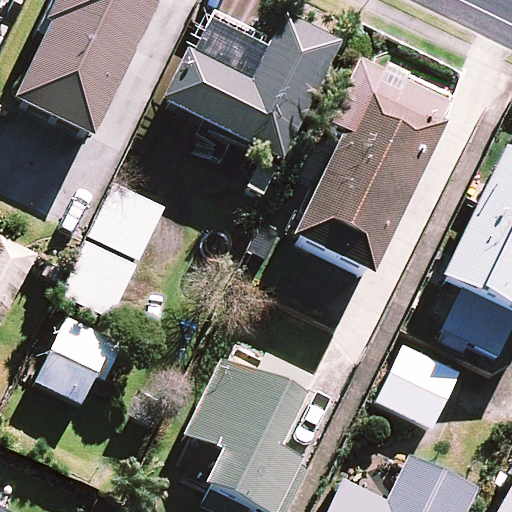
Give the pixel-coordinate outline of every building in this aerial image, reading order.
[(154,0),(54,0),(39,33),(45,36),(10,111),(86,146),(154,0)] [(262,56),(202,26),(160,111),(273,168),(330,53),(277,26),(262,56)] [(444,115),(352,70),(321,136),(336,143),(286,246),(363,284),(444,115)] [(511,144),(506,141),(436,286),(457,296),(438,336),(494,363),(511,325),(511,144)] [(159,214),(112,191),(59,300),(106,323),(159,214)] [(0,322),(33,259),(0,242),(0,322)] [(213,316),(179,310),(173,344),(207,350),(213,316)] [(115,349),(64,324),(33,387),(84,412),(115,349)] [(454,379),(401,352),(374,407),(427,433),(454,379)] [(296,405),(218,366),(181,439),(217,457),(200,491),(241,511),(277,511),(300,467),(272,452),(296,405)] [(347,491),(339,487),(326,511),(464,511),(473,495),(405,462),(383,509),(371,503),(373,502),(376,501),(378,499),(380,496),(382,493),(383,490),(383,487),(383,484),(382,480),(381,478),(379,475),(377,472),(375,470),(372,469),(369,468),(365,467),(362,468),(359,468),(356,469),(353,471),(351,473),(349,476),(348,479),(347,482),(346,485),(346,488),(347,491)] [(511,511),(511,482),(497,511),(511,511)]
